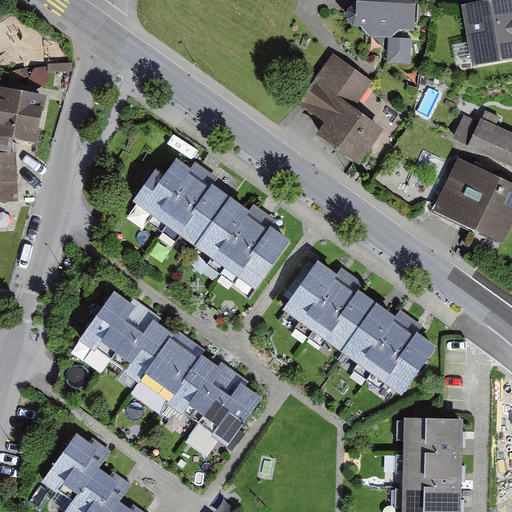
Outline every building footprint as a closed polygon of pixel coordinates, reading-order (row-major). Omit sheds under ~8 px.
[(416,0),(357,0),(355,25),(414,29),(416,0)] [(511,0),(489,0),(463,5),(475,65),(511,57),(511,0)] [(412,38),(389,37),(388,63),(412,63),(412,38)] [(372,79),(333,52),(298,102),(326,122),(319,133),(361,163),(386,127),(354,104),(372,79)] [(47,92),(0,82),(0,152),(12,152),(12,138),(38,142),(47,92)] [(511,134),(479,119),(435,213),(504,246),(511,227),(511,134)] [(0,152),(0,201),(20,200),(17,151),(12,152),(0,152)] [(167,174),(156,166),(131,201),(257,290),(292,240),(177,159),(167,174)] [(438,344),(318,259),(282,309),(402,395),(438,344)] [(265,399),(115,291),(79,341),(228,447),(265,399)] [(463,511),(465,418),(405,417),(402,511),(463,511)] [(110,455),(76,432),(42,481),(72,502),(65,511),(139,511),(122,500),(131,489),(101,468),(110,455)]
